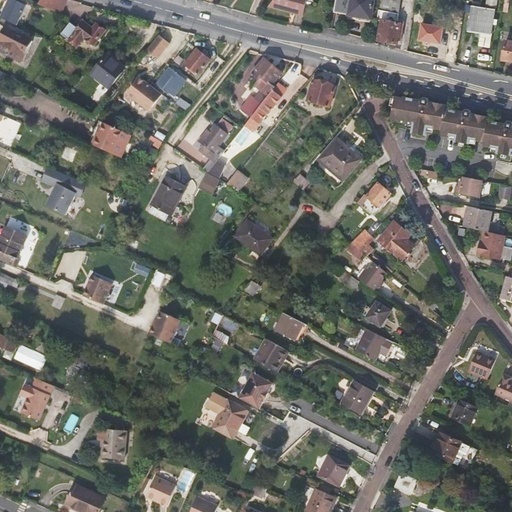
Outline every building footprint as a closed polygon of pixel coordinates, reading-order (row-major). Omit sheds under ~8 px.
[(59,13),(67,0),(40,0),(38,4),(59,13)] [(306,0),(273,0),(271,4),(268,7),(303,16),(306,0)] [(371,20),(374,0),(336,0),(334,13),(371,20)] [(380,0),(377,20),(382,21),(379,41),(398,44),(401,24),(395,22),(398,0),(380,0)] [(25,6),(17,2),(16,5),(8,1),(1,18),(7,21),(16,25),(25,6)] [(491,36),(495,11),(472,7),(468,32),(481,35),(479,48),(489,50),(491,36)] [(141,24),(128,19),(124,25),(138,31),(141,24)] [(92,29),(82,22),(77,29),(69,23),(61,34),(77,46),(83,38),(93,45),(104,31),(95,25),(92,29)] [(5,27),(0,35),(0,39),(3,41),(0,45),(0,51),(21,62),(32,41),(27,39),(17,34),(14,32),(13,32),(5,27)] [(35,34),(25,29),(23,34),(29,36),(27,39),(32,41),(35,34)] [(160,33),(148,49),(160,58),(172,42),(160,33)] [(508,58),(507,62),(511,62),(511,43),(506,42),(503,58),(508,58)] [(210,60),(196,49),(185,64),(198,74),(210,60)] [(125,69),(107,55),(92,74),(110,88),(125,69)] [(251,117),(275,87),(272,85),(282,73),(264,59),(252,74),(259,79),(254,86),(260,91),(254,98),(251,96),(240,109),(251,117)] [(170,86),(177,92),(186,81),(168,68),(155,84),(165,92),(170,86)] [(161,94),(138,76),(125,93),(125,97),(129,100),(132,98),(148,111),(161,94)] [(336,86),(313,80),(307,101),(331,107),(336,86)] [(286,90),(278,83),(275,87),(251,117),(244,126),(252,132),(266,114),(267,114),(286,90)] [(173,97),(177,92),(170,86),(165,92),(173,97)] [(458,114),(458,112),(445,108),(445,106),(431,102),(430,106),(427,105),(415,102),(416,100),(401,96),(401,99),(394,97),(389,119),(398,121),(398,122),(403,123),(411,126),(410,129),(409,133),(423,137),(424,130),(425,127),(432,129),(439,131),(439,135),(447,137),(454,139),(454,142),(467,145),(468,143),(469,139),(475,141),(482,143),(481,145),(488,147),(495,149),(495,152),(494,153),(508,157),(509,155),(510,150),(511,150),(511,128),(501,125),(501,124),(487,120),(488,117),(473,113),(472,115),(472,117),(469,117),(458,114)] [(179,120),(185,113),(179,108),(173,116),(179,120)] [(95,136),(91,144),(112,153),(121,157),(131,135),(122,131),(103,122),(97,136),(95,136)] [(226,131),(213,122),(199,140),(202,142),(197,148),(209,157),(201,167),(208,172),(218,160),(226,149),(217,143),(226,131)] [(304,139),(300,135),(295,141),(299,144),(304,139)] [(162,142),(151,136),(150,139),(155,142),(158,145),(157,147),(159,148),(162,142)] [(361,159),(337,139),(319,160),(343,180),(361,159)] [(158,151),(151,147),(146,156),(153,160),(158,151)] [(226,167),(218,160),(208,172),(220,180),(226,167)] [(60,173),(49,168),(43,182),(56,187),(48,207),(67,215),(76,195),(80,197),(86,183),(60,173)] [(248,179),(237,171),(226,184),(229,186),(238,191),(248,179)] [(213,196),(221,181),(206,174),(198,188),(213,196)] [(309,182),(300,174),(294,182),(303,189),(309,182)] [(464,177),(463,181),(462,186),(459,185),(455,185),(455,189),(454,193),(479,198),(482,180),(479,180),(472,178),(464,177)] [(166,186),(162,185),(151,205),(171,216),(186,187),(170,178),(166,186)] [(367,197),(364,195),(358,203),(372,215),(391,193),(379,183),(367,197)] [(508,196),(510,185),(503,184),(501,195),(508,196)] [(485,231),(487,232),(492,211),(482,209),(468,206),(464,227),(485,231)] [(272,239),(247,221),(236,237),(254,250),(251,255),(257,260),(261,255),(272,239)] [(410,235),(395,223),(380,241),(402,261),(414,246),(406,239),(410,235)] [(0,260),(10,266),(16,268),(19,260),(15,259),(18,252),(16,251),(19,245),(21,245),(25,236),(4,227),(0,236),(2,237),(0,240),(0,260)] [(345,238),(335,230),(331,235),(341,243),(345,238)] [(372,235),(366,230),(353,244),(354,245),(359,249),(364,243),(372,235)] [(487,232),(485,231),(483,241),(482,246),(480,245),(478,255),(501,260),(507,236),(487,232)] [(339,245),(341,243),(331,235),(330,234),(325,241),(336,250),(339,245)] [(365,254),(368,257),(375,250),(370,245),(376,239),(372,235),(364,243),(359,249),(362,252),(365,254)] [(353,244),(352,243),(346,249),(360,260),(365,254),(362,252),(359,249),(354,245),(353,244)] [(391,276),(395,269),(376,254),(371,259),(374,262),(387,272),(391,276)] [(381,280),(387,272),(374,262),(367,270),(366,269),(358,279),(369,286),(375,291),(382,281),(381,280)] [(361,282),(344,271),(339,280),(355,290),(361,282)] [(0,280),(8,284),(12,286),(12,284),(16,285),(18,281),(0,272),(0,280)] [(91,276),(82,297),(98,304),(102,306),(111,285),(91,276)] [(511,277),(507,276),(501,298),(511,300),(511,277)] [(250,283),(244,290),(253,295),(260,286),(252,281),(250,283)] [(437,306),(430,299),(426,303),(434,310),(437,306)] [(390,312),(377,303),(367,317),(381,326),(390,312)] [(148,335),(170,345),(180,322),(160,313),(153,328),(152,327),(148,335)] [(304,324),(283,314),(275,330),(295,341),(304,324)] [(212,336),(227,345),(239,324),(223,315),(216,328),(212,336)] [(369,358),(373,360),(385,338),(367,329),(355,351),(369,358)] [(21,343),(0,334),(0,335),(0,347),(16,355),(21,343)] [(272,370),(276,373),(289,351),(266,339),(254,360),(272,370)] [(83,370),(86,364),(78,360),(78,358),(63,352),(60,360),(83,370)] [(500,360),(480,352),(472,371),(491,379),(500,360)] [(80,354),(78,358),(78,360),(86,364),(89,357),(80,354)] [(78,371),(70,367),(66,376),(74,380),(78,371)] [(258,375),(244,401),(264,411),(277,386),(258,375)] [(511,378),(506,376),(498,395),(511,401),(511,378)] [(54,386),(36,378),(32,387),(25,384),(20,394),(27,397),(21,412),(39,420),(54,386)] [(361,414),(374,393),(354,381),(342,402),(361,414)] [(155,388),(148,385),(145,393),(152,396),(155,388)] [(478,409),(460,400),(452,417),(466,424),(470,425),(478,409)] [(248,412),(228,401),(213,426),(233,438),(248,412)] [(104,441),(103,447),(102,458),(124,459),(126,431),(99,429),(98,440),(101,441),(104,441)] [(440,433),(430,453),(467,470),(476,450),(463,444),(462,443),(440,433)] [(350,466),(329,456),(319,476),(339,487),(350,466)] [(411,495),(415,487),(418,480),(402,472),(395,487),(411,495)] [(156,478),(149,494),(156,498),(154,501),(168,507),(177,487),(156,478)] [(418,480),(415,487),(428,494),(432,486),(418,480)] [(263,487),(255,483),(250,494),(259,498),(263,487)] [(99,511),(106,498),(74,485),(65,505),(80,511),(99,511)] [(306,511),(305,511),(327,511),(330,505),(333,507),(336,499),(315,490),(306,511)] [(191,511),(215,511),(218,506),(198,497),(191,511)]
